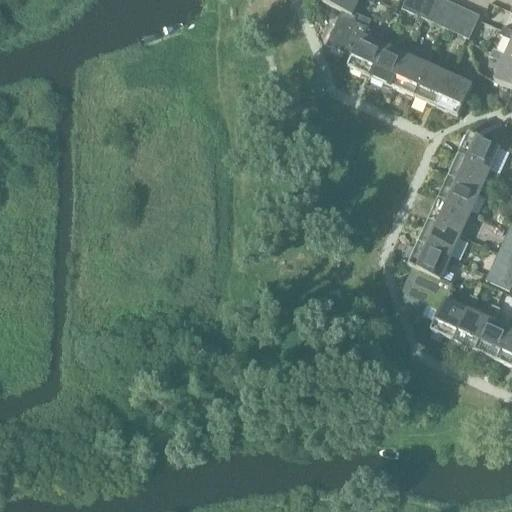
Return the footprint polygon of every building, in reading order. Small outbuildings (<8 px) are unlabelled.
[(322,0),(320,5),(341,14),(341,13),(356,20),(354,24),(368,30),(371,23),(354,15),(361,0),(360,0),(322,0)] [(407,0),(402,11),(413,16),(419,0),(407,0)] [(419,0),(413,16),(423,20),(432,0),(419,0)] [(441,0),(432,0),(423,20),(433,25),(444,1),(441,0)] [(437,27),(448,32),(459,8),(448,3),(437,27)] [(448,32),(458,37),(469,13),(459,8),(448,32)] [(326,47),(353,59),(354,59),(363,38),(364,39),(368,30),(354,24),(356,20),(341,13),(341,14),(326,47)] [(469,13),(458,37),(469,41),(480,17),(469,13)] [(511,41),(511,46),(507,58),(505,62),(511,65),(511,33),(504,29),(501,37),(511,41)] [(348,70),(371,80),(386,49),(364,39),(363,38),(354,59),(353,59),(348,70)] [(371,80),(393,90),(408,59),(386,49),(371,80)] [(511,65),(505,62),(507,58),(494,52),(491,59),(504,65),(495,84),(511,92),(511,65)] [(393,90),(415,100),(429,69),(408,59),(393,90)] [(415,100),(437,110),(451,79),(429,69),(415,100)] [(451,79),(437,110),(459,120),(473,88),(451,79)] [(469,136),(459,158),(490,173),(500,151),(469,136)] [(459,158),(449,180),(480,194),(490,173),(459,158)] [(449,180),(439,202),(470,216),(480,194),(449,180)] [(439,202),(429,224),(460,238),(470,216),(439,202)] [(429,224),(419,246),(450,260),(460,238),(429,224)] [(511,244),(504,241),(499,252),(511,257),(511,244)] [(417,272),(440,283),(440,282),(450,260),(419,246),(408,268),(417,272)] [(511,257),(499,252),(495,262),(511,269),(511,257)] [(511,269),(495,262),(490,272),(511,281),(511,269)] [(405,299),(439,314),(445,301),(446,302),(453,288),(440,282),(440,283),(417,272),(405,299)] [(511,286),(511,281),(490,272),(485,283),(509,293),(511,286)] [(431,334),(453,344),(468,312),(472,314),(477,301),(470,298),(464,310),(446,302),(445,301),(439,314),(440,315),(431,334)] [(453,344),(475,354),(490,322),(494,324),(500,311),(492,308),(486,320),(472,314),(468,312),(453,344)] [(488,360),(497,364),(511,332),(511,321),(508,330),(494,324),(490,322),(475,354),(477,355),(475,359),(487,364),(488,360)] [(497,364),(511,370),(511,332),(497,364)]
